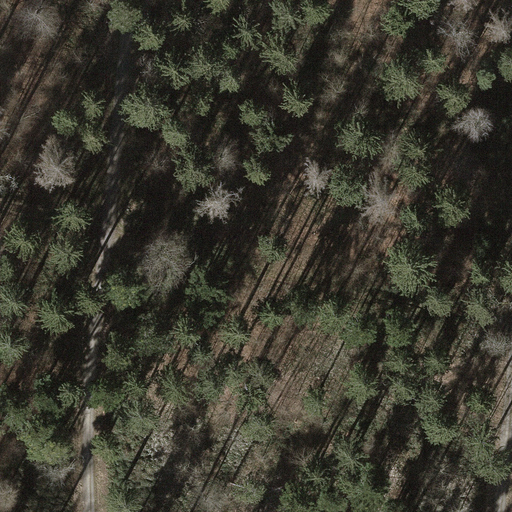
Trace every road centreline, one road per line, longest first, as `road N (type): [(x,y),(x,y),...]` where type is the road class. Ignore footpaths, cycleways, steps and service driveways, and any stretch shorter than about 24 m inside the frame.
road 1 (track): [(109,236),(422,299),(511,309)]
road 2 (track): [(109,236),(91,451),(94,511)]
road 3 (track): [(130,0),(109,236)]
